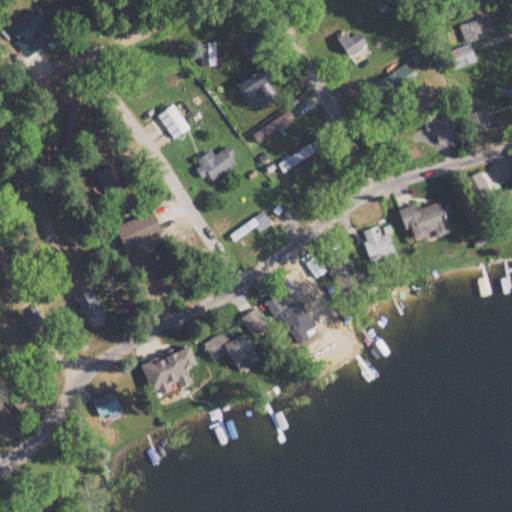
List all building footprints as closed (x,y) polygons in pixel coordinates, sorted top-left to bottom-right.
[(456,26),(463,48),(444,54),(447,65),(472,57),(468,44),(482,40),(480,33),(490,30),(486,17),(456,26)] [(248,60),(269,49),(261,33),(240,44),(248,60)] [(273,99),(265,86),(273,80),(265,68),(236,85),(252,112),(273,99)] [(187,131),(171,106),(155,116),(171,141),(187,131)] [(293,120),(287,110),(250,136),(257,146),(293,120)] [(487,131),(481,110),(465,115),(471,136),(487,131)] [(465,137),(456,114),(431,124),(439,146),(465,137)] [(275,165),(282,176),(321,150),(314,139),(275,165)] [(197,177),(232,175),(231,154),(195,156),(197,177)] [(453,230),(441,204),(419,214),(415,205),(397,212),(413,247),(453,230)] [(124,251),(163,236),(153,211),(114,227),(124,251)] [(253,228),(258,234),(271,225),(262,211),(227,236),(232,243),(253,228)] [(360,234),(369,263),(393,256),(384,226),(360,234)] [(324,273),(314,258),(304,265),(314,280),(324,273)] [(287,310),(274,294),(262,304),(274,319),(287,310)] [(91,310),(84,296),(72,302),(79,315),(91,310)] [(252,305),(236,315),(251,339),(267,329),(252,305)] [(234,365),(255,355),(245,334),(224,344),(234,365)] [(141,365),(148,389),(189,378),(187,370),(197,367),(192,351),(141,365)] [(118,416),(114,393),(93,396),(97,420),(118,416)]
